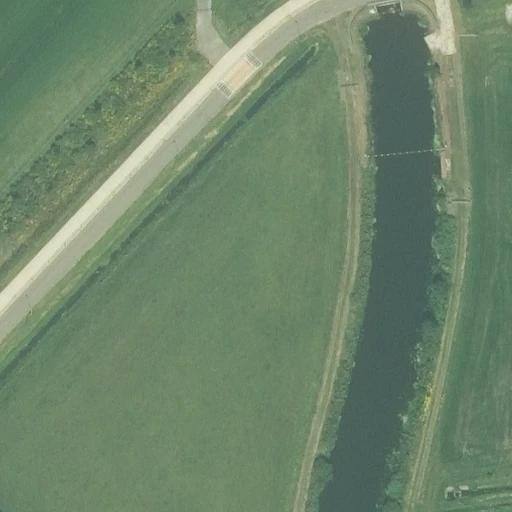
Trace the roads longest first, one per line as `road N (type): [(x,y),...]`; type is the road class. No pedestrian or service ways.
road 1 (track): [(338,0),(355,201),(346,294),(300,511)]
road 2 (unclassified): [(0,330),(264,49),(304,17),(346,0)]
